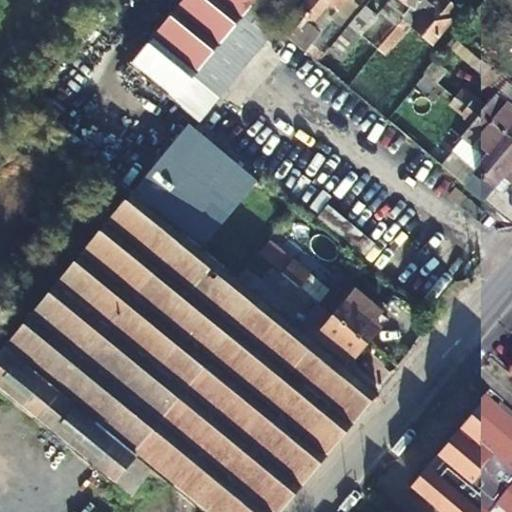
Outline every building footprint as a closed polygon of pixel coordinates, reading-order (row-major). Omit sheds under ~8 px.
[(173,102),(250,8),(257,0),(184,0),(131,66),(173,102)] [(301,0),(294,9),(306,19),(321,0),(301,0)] [(352,0),(321,0),(306,19),(318,29),(335,7),(339,11),(347,0),(351,0),(352,0)] [(402,0),(413,8),(419,0),(422,0),(433,8),(440,0),(402,0)] [(422,0),(419,0),(413,8),(408,15),(419,23),(414,29),(433,45),(458,13),(442,0),(440,0),(433,8),(422,0)] [(403,20),(414,29),(419,23),(408,15),(403,20)] [(371,44),(378,51),(397,28),(390,22),(371,44)] [(406,36),(397,28),(378,51),(388,59),(406,36)] [(458,100),(511,144),(511,112),(509,110),(501,119),(489,109),(485,114),(462,95),(458,100)] [(511,144),(458,100),(452,107),(474,126),(471,130),(483,140),(476,149),(489,161),(475,176),(495,192),(506,180),(511,186),(511,185),(511,144)] [(108,176),(0,308),(0,343),(7,349),(0,358),(0,389),(109,480),(115,486),(131,500),(155,472),(203,511),(280,511),(377,394),(341,363),(340,363),(302,330),(301,330),(201,249),(209,241),(257,182),(239,168),(187,124),(131,191),(131,192),(110,175),(108,176)] [(326,209),(318,218),(358,252),(366,242),(326,209)] [(283,274),(302,289),(313,276),(294,261),(283,274)] [(293,300),(302,289),(283,274),(274,284),(293,300)] [(383,313),(341,281),(321,305),(367,343),(383,325),(377,319),(383,313)] [(302,330),(340,363),(347,354),(353,360),(367,343),(321,305),(301,330),(302,330)]
